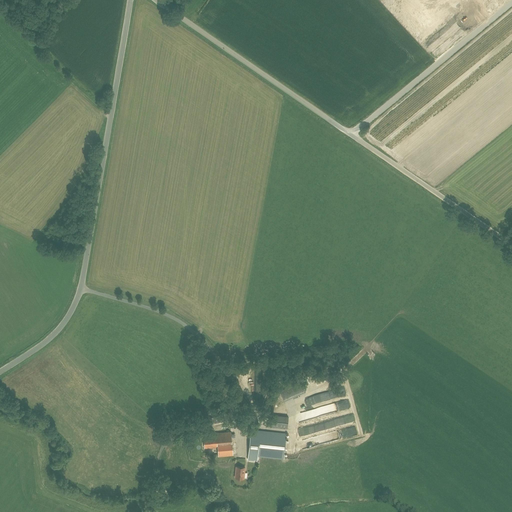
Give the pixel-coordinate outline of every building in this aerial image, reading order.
[(281,390),(286,402),(307,393),(302,381),(281,390)] [(327,388),(312,394),(315,400),(329,393),(327,388)] [(232,404),(240,412),(249,405),(242,396),(232,404)] [(265,396),(260,405),(270,410),(275,402),(265,396)] [(348,401),(330,406),(332,414),(350,408),(348,401)] [(287,429),(288,417),(272,415),(271,427),(287,429)] [(251,430),(248,459),(257,460),(257,456),(283,459),(286,433),(251,430)] [(231,432),(203,434),(205,448),(217,447),(218,456),(233,455),(231,432)] [(236,467),(235,477),(244,478),(245,468),(236,467)]
